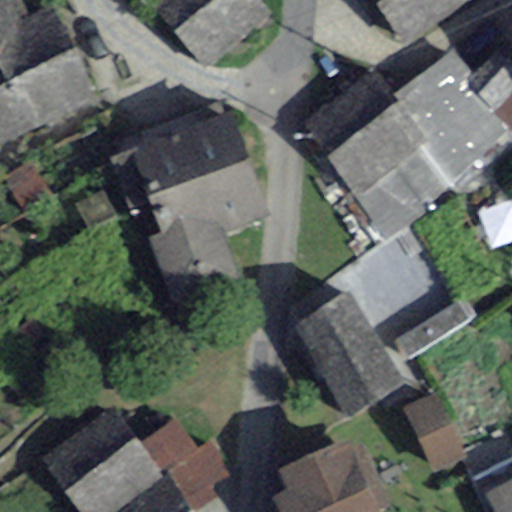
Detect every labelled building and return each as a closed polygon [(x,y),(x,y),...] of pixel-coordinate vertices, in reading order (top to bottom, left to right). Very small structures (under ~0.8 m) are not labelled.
[(0,0),(0,148),(91,103),(47,19),(29,28),(14,0),(0,0)] [(245,0),(164,0),(159,5),(207,61),(259,17),(245,0)] [(376,0),(403,38),(456,0),(376,0)] [(393,104),(449,181),(506,140),(488,115),(511,97),(511,84),(497,64),(467,85),(451,63),(393,104)] [(378,231),(449,181),(393,104),(377,82),(307,132),(378,231)] [(173,302),(233,280),(216,233),(257,218),(223,123),(138,152),(169,240),(153,245),(173,302)] [(301,329),(348,418),(397,392),(350,303),(301,329)] [(398,339),(408,357),(465,322),(454,304),(398,339)] [(424,407),(436,470),(468,464),(456,401),(424,407)] [(48,465),(80,511),(113,511),(158,481),(116,419),(48,465)] [(282,511),(374,511),(349,453),(286,480),(294,499),(279,505),(282,511)] [(158,481),(113,511),(188,511),(165,477),(158,481)] [(511,511),(511,491),(490,504),(494,511),(511,511)]
